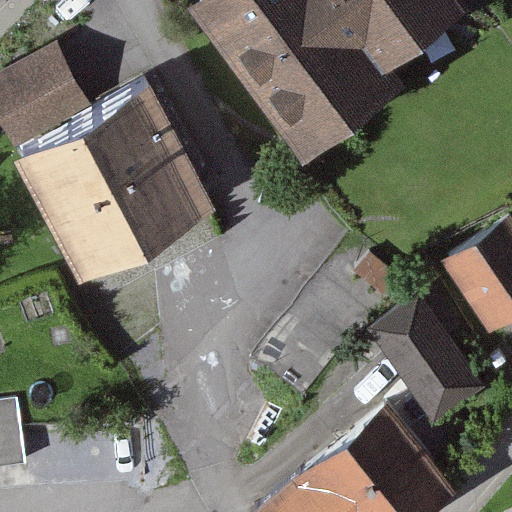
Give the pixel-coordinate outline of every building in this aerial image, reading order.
[(438,0),(169,0),(161,6),(269,156),(372,82),(358,62),(440,3),(438,0)] [(45,40),(0,61),(0,128),(71,94),(45,40)] [(127,79),(0,143),(0,188),(43,272),(188,198),(127,79)] [(511,239),(494,212),(424,258),(471,330),(511,302),(511,239)] [(409,292),(357,331),(425,424),(478,385),(409,292)] [(288,499),(272,511),(396,511),(428,487),(359,402),(269,475),(288,499)] [(16,404),(0,405),(0,471),(24,469),(16,404)]
